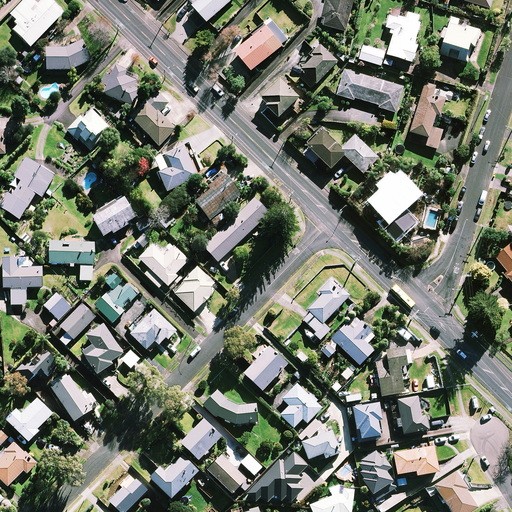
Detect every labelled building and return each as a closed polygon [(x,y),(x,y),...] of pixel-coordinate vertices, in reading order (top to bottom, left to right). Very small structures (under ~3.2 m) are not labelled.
[(29,0),(25,0),(10,16),(16,22),(13,24),(17,28),(13,32),(31,49),(63,15),(47,0),(45,0),(38,8),(29,0)] [(201,0),(192,8),(196,12),(188,18),(198,29),(206,23),(207,24),(232,0),(201,0)] [(330,0),(330,2),(327,2),(322,19),(326,20),(325,27),(346,32),(353,0),(330,0)] [(458,0),(490,9),(492,0),(458,0)] [(418,46),(415,45),(421,24),(418,23),(420,17),(408,14),(406,20),(390,16),(386,28),(392,30),(390,34),(394,35),(387,56),(412,64),(418,46)] [(448,30),(444,29),(438,49),(442,50),(440,55),(466,63),(471,48),(475,49),(481,32),(466,28),(467,23),(452,18),(448,30)] [(282,46),(266,27),(235,53),(252,72),(282,46)] [(316,42),(311,47),(313,50),(309,54),(313,58),(303,69),(306,72),(300,78),(312,89),(338,62),(316,42)] [(67,51),(45,51),(46,73),(69,73),(91,62),(82,43),(67,51)] [(384,53),(364,47),(360,60),(380,66),(384,53)] [(133,89),(136,83),(123,77),(125,73),(115,69),(111,78),(105,76),(101,85),(107,88),(103,96),(134,109),(140,92),(133,89)] [(404,88),(345,71),(338,96),(354,101),(355,99),(380,106),(379,108),(396,113),(404,88)] [(300,97),(282,80),(271,91),(269,89),(261,97),(269,105),(267,107),(279,119),(300,97)] [(436,87),(425,84),(408,141),(438,150),(443,131),(433,128),(437,116),(441,117),(449,91),(436,87)] [(168,106),(155,94),(130,121),(159,148),(174,131),(158,116),(168,106)] [(67,132),(77,141),(79,140),(84,145),(86,142),(91,146),(100,136),(101,137),(109,128),(91,112),(83,122),(79,119),(67,132)] [(343,149),(323,129),(301,152),(314,164),(320,158),(332,170),(345,156),(364,175),(379,158),(356,136),(343,149)] [(197,179),(182,149),(154,163),(160,175),(158,176),(167,194),(197,179)] [(398,166),(391,160),(386,165),(393,171),(398,166)] [(54,179),(25,162),(4,197),(9,199),(2,211),(20,221),(35,195),(42,200),(54,179)] [(419,195),(398,172),(381,187),(383,190),(372,201),(390,221),(419,195)] [(195,204),(210,222),(240,198),(221,176),(207,188),(210,192),(195,204)] [(96,215),(97,218),(91,221),(103,240),(111,235),(113,237),(128,228),(127,225),(134,220),(124,203),(121,199),(114,204),(112,200),(103,206),(105,209),(96,215)] [(217,264),(250,234),(256,240),(265,232),(259,225),(268,217),(253,201),(202,248),(217,264)] [(83,245),(83,238),(72,237),(71,244),(49,244),(49,265),(80,265),(80,282),(92,282),(92,267),(94,267),(94,245),(83,245)] [(149,242),(143,237),(136,244),(143,250),(149,242)] [(511,282),(511,244),(510,243),(494,256),(508,272),(505,274),(511,282)] [(164,257),(153,246),(139,260),(149,270),(144,275),(159,290),(163,285),(167,289),(177,279),(175,276),(188,263),(173,248),(164,257)] [(19,269),(18,260),(2,260),(3,290),(11,290),(11,307),(25,307),(25,291),(42,290),(42,269),(19,269)] [(194,314),(212,295),(211,287),(215,283),(203,272),(202,273),(196,268),(181,284),(183,285),(173,295),(194,314)] [(121,282),(113,275),(105,284),(112,290),(95,307),(112,325),(125,312),(122,309),(129,302),(140,312),(149,303),(140,294),(139,296),(123,280),(121,282)] [(323,325),(350,297),(340,288),(337,291),(329,283),(318,294),(321,297),(307,311),(310,314),(303,322),(314,333),(312,336),(319,343),(329,332),(323,325)] [(71,309),(58,297),(46,310),(59,322),(71,309)] [(60,341),(66,347),(72,341),(73,342),(95,318),(82,305),(59,329),(66,335),(60,341)] [(177,333),(154,311),(130,336),(146,352),(154,343),(158,347),(165,340),(167,342),(177,333)] [(374,337),(360,323),(352,332),(346,326),(331,340),(359,367),(373,353),(366,346),(374,337)] [(122,356),(102,325),(85,336),(95,350),(84,358),(97,377),(112,366),(111,364),(122,356)] [(287,367),(268,349),(243,376),(261,393),(287,367)] [(375,364),(376,372),(380,398),(403,394),(399,370),(406,369),(403,351),(384,354),(386,362),(375,364)] [(139,361),(131,352),(121,361),(130,370),(139,361)] [(42,372),(47,378),(53,373),(52,371),(58,366),(47,353),(27,370),(23,366),(16,372),(27,385),(42,372)] [(353,375),(348,369),(341,376),(346,381),(353,375)] [(92,412),(69,377),(68,378),(66,375),(60,378),(62,381),(59,383),(56,379),(50,383),(53,388),(50,389),(74,424),(92,412)] [(342,388),(336,382),(330,388),(336,394),(342,388)] [(316,404),(318,402),(310,394),(308,396),(297,385),(282,401),(289,408),(280,417),(293,430),(302,421),(306,425),(322,409),(316,404)] [(236,406),(228,403),(217,391),(202,406),(214,418),(215,417),(233,426),(258,424),(257,405),(236,406)] [(420,418),(417,399),(397,402),(399,420),(396,420),(397,429),(401,428),(403,436),(427,432),(425,418),(420,418)] [(53,416),(37,400),(21,416),(16,411),(5,422),(28,444),(39,434),(37,432),(53,416)] [(352,410),(357,442),(380,439),(379,436),(382,436),(380,424),(381,424),(378,406),(352,410)] [(200,424),(196,420),(180,437),(184,441),(180,446),(198,463),(221,438),(203,421),(200,424)] [(321,427),(314,421),(299,439),(301,441),(306,437),(309,440),(321,427)] [(0,447),(8,439),(1,432),(0,433),(0,447)] [(340,454),(331,432),(301,444),(308,461),(323,455),(325,461),(340,454)] [(37,465),(15,443),(4,454),(5,456),(0,460),(0,480),(7,488),(24,472),(27,475),(37,465)] [(438,475),(434,448),(393,455),(397,477),(415,474),(416,478),(438,475)] [(307,468),(294,454),(282,465),(279,462),(246,494),(255,503),(261,498),(267,504),(274,497),(280,503),(285,498),(290,503),(303,491),(297,485),(301,480),(297,477),(307,468)] [(199,473),(182,456),(165,473),(160,468),(149,480),(171,501),(199,473)] [(246,481),(221,457),(207,472),(232,496),(246,481)] [(261,469),(251,458),(245,464),(255,474),(261,469)] [(461,482),(456,474),(433,488),(448,511),(474,511),(476,511),(464,492),(472,487),(467,478),(461,482)] [(407,477),(397,479),(398,486),(408,485),(407,477)] [(128,511),(147,493),(135,482),(126,490),(124,488),(108,504),(115,511),(128,511)] [(344,490),(342,485),(329,490),(332,497),(309,507),(310,511),(350,511),(353,491),(344,490)]
